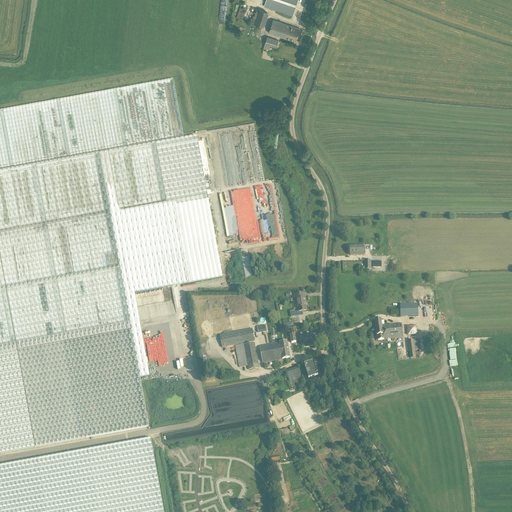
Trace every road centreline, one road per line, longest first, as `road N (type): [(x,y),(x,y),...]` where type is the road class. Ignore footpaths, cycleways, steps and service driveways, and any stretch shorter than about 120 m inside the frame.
road 1 (unclassified): [(409,511),(357,421),(328,349),(328,212),(293,137),(296,99),(334,0)]
road 2 (unknown): [(0,458),(201,419),(182,317),(153,322)]
